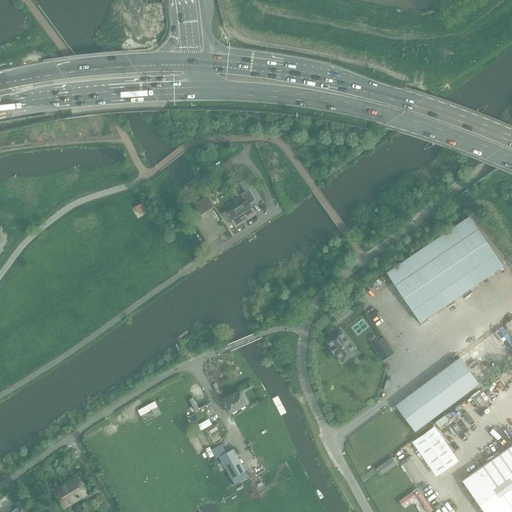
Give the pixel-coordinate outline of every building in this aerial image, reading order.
[(248,204),(254,200),(248,190),(241,195),(246,202),(227,214),(235,227),(254,215),(248,204)] [(200,214),(212,206),(207,197),(194,205),(200,214)] [(142,203),(135,208),(139,215),(146,210),(142,203)] [(468,217),(385,273),(419,323),(502,267),(468,217)] [(354,299),(349,303),(352,307),(357,303),(354,299)] [(345,306),(340,309),(345,316),(350,312),(345,306)] [(339,331),(326,341),(330,347),(329,348),(333,354),(334,353),(342,362),(356,352),(339,331)] [(389,360),(382,352),(374,358),(380,367),(389,360)] [(458,359),(395,406),(414,432),(477,384),(458,359)] [(230,413),(246,405),(238,391),(222,400),(230,413)] [(193,398),(189,400),(195,411),(199,409),(193,398)] [(155,418),(161,414),(154,402),(138,410),(141,416),(151,410),(155,418)] [(432,428),(414,440),(438,475),(456,463),(432,428)] [(413,449),(409,444),(394,454),(398,459),(413,449)] [(483,511),(511,511),(511,445),(461,480),(483,511)] [(227,453),(220,457),(232,479),(235,485),(249,477),(245,471),(233,449),(227,453)] [(73,502),(86,495),(77,479),(66,486),(65,484),(53,491),(62,506),(72,500),(73,502)] [(412,492),(399,502),(402,506),(415,496),(412,492)] [(421,493),(417,496),(429,511),(433,509),(421,493)]
